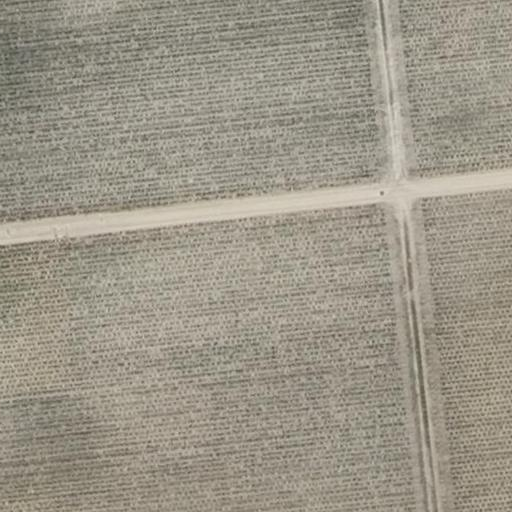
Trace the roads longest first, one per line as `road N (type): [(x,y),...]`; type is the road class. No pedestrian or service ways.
road 1 (track): [(0,233),(511,176)]
road 2 (track): [(433,511),(380,0)]
